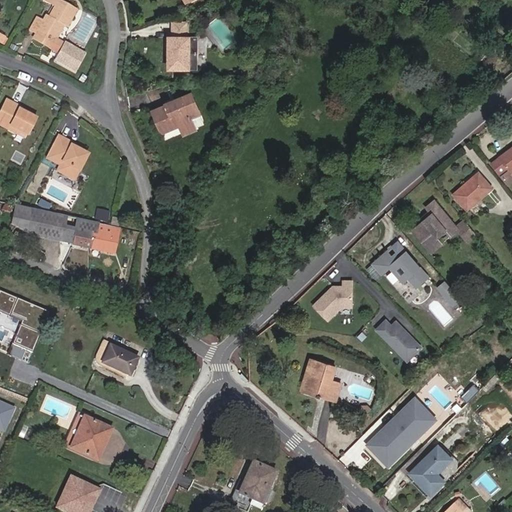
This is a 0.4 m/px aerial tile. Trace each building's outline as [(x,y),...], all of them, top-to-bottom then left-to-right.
[(71,22),(79,6),(68,0),(53,0),(58,3),(53,13),(48,11),(45,16),(42,14),(35,27),(40,30),(41,29),(58,37),(61,32),(67,20),(71,22)] [(195,53),(195,43),(191,43),(190,28),(177,28),(178,44),(174,44),(175,74),(196,74),(195,64),(202,64),(202,52),(195,53)] [(41,29),(40,30),(38,33),(65,47),(70,37),(61,32),(58,37),(41,29)] [(0,31),(0,40),(5,43),(9,37),(0,31)] [(91,48),(70,37),(65,47),(61,55),(82,66),(91,48)] [(171,130),(173,136),(185,131),(188,138),(201,132),(196,120),(205,117),(196,96),(179,103),(181,106),(158,115),(165,133),(171,130)] [(16,126),(32,134),(38,120),(23,112),(25,106),(12,100),(1,123),(14,129),(16,126)] [(31,136),(32,134),(16,126),(14,129),(31,136)] [(77,140),(63,133),(51,154),(64,162),(67,157),(84,166),(92,152),(75,143),(77,140)] [(511,175),(511,174),(511,150),(492,165),(500,176),(508,170),(511,175)] [(511,180),(511,174),(511,175),(508,170),(500,176),(507,185),(511,180)] [(466,209),(492,191),(480,174),(455,193),(466,209)] [(117,226),(13,205),(9,223),(31,235),(71,243),(108,252),(112,236),(118,237),(120,226),(117,226)] [(426,250),(438,240),(446,234),(451,240),(458,234),(470,247),(478,241),(466,226),(458,233),(435,205),(428,211),(430,214),(427,216),(430,219),(425,223),(413,233),(426,250)] [(97,209),(95,219),(108,221),(110,211),(97,209)] [(120,226),(126,227),(128,216),(119,214),(117,226),(120,226)] [(443,246),(438,240),(426,250),(431,256),(443,246)] [(397,244),(392,249),(397,254),(400,259),(406,254),(397,244)] [(387,253),(372,265),(381,275),(389,268),(402,284),(407,280),(415,289),(427,279),(406,254),(400,259),(397,254),(392,258),(387,253)] [(89,279),(100,283),(102,277),(92,272),(89,279)] [(328,292),(314,306),(328,321),(342,308),(352,308),(352,282),(343,282),(343,287),(333,287),(333,291),(330,294),(328,292)] [(445,285),(438,291),(452,307),(459,301),(445,285)] [(49,312),(0,291),(0,313),(20,322),(11,344),(32,353),(49,312)] [(386,322),(376,331),(407,364),(421,351),(396,324),(392,328),(386,322)] [(133,378),(140,362),(140,361),(100,342),(94,353),(105,358),(103,364),(133,378)] [(313,361),(303,389),(335,400),(340,384),(333,382),(337,369),(313,361)] [(464,404),(469,409),(482,396),(476,391),(464,404)] [(416,397),(364,448),(386,470),(438,420),(416,397)] [(66,447),(97,462),(112,432),(80,418),(66,447)] [(413,474),(433,495),(448,481),(437,470),(442,466),(444,468),(452,460),(441,448),(413,474)] [(245,494),(259,462),(255,460),(245,481),(244,480),(239,491),(245,494)] [(281,472),(259,462),(245,494),(239,491),(234,501),(244,505),(242,509),(248,511),(250,511),(257,499),(267,504),(281,472)] [(60,511),(90,511),(97,499),(94,491),(71,480),(57,510),(60,511)]
